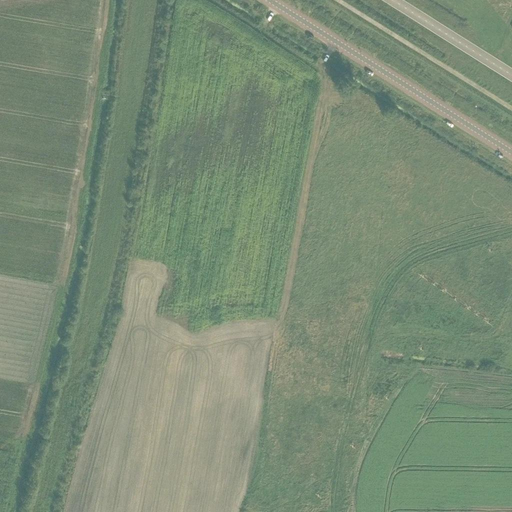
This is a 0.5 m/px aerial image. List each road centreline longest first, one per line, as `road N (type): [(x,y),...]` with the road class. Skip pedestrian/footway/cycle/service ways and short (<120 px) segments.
road 1 (unclassified): [(511,153),(267,0)]
road 2 (track): [(511,107),(342,0)]
